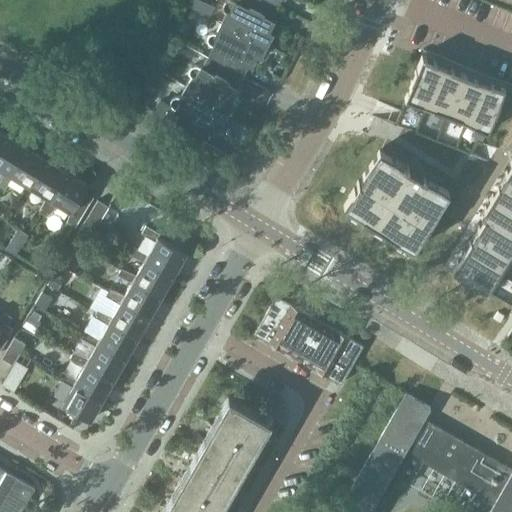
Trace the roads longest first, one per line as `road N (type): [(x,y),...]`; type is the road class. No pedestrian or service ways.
road 1 (residential): [(258,224),(0,68)]
road 2 (residential): [(511,378),(258,224)]
road 3 (residential): [(258,511),(316,401),(199,331)]
road 4 (residential): [(258,224),(327,110),(375,0)]
road 5 (residential): [(111,486),(199,331)]
road 6 (residential): [(511,47),(387,0)]
road 7 (residential): [(111,486),(0,419)]
road 8 (residential): [(199,331),(258,224)]
